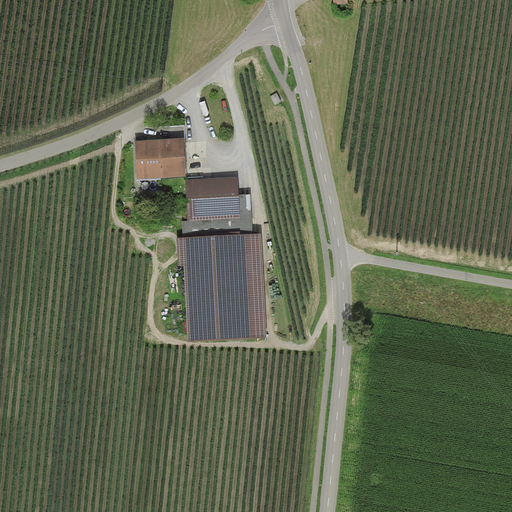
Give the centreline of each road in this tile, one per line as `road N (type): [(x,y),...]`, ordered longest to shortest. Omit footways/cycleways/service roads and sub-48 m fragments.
road 1 (tertiary): [(286,24),(344,284),(326,511)]
road 2 (unclassified): [(286,24),(257,30),(127,117),(0,162)]
road 3 (track): [(511,283),(340,255),(325,245)]
